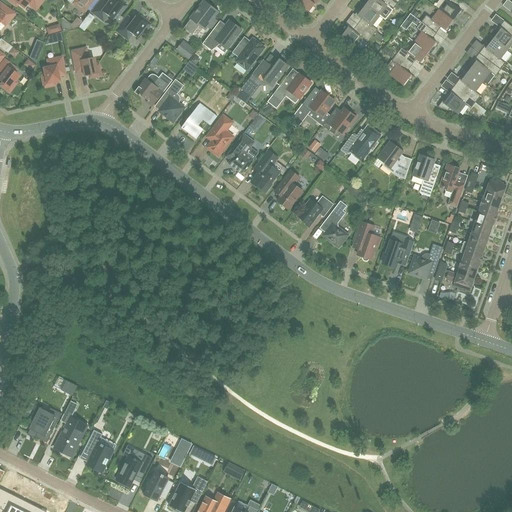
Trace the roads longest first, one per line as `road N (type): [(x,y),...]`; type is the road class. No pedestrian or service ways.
road 1 (tertiary): [(483,340),(307,274),(100,117)]
road 2 (residential): [(412,117),(495,0)]
road 3 (tertiary): [(0,373),(14,283),(0,242)]
road 4 (residential): [(0,453),(116,511)]
road 5 (residential): [(412,117),(310,41)]
road 6 (residential): [(100,117),(174,17)]
